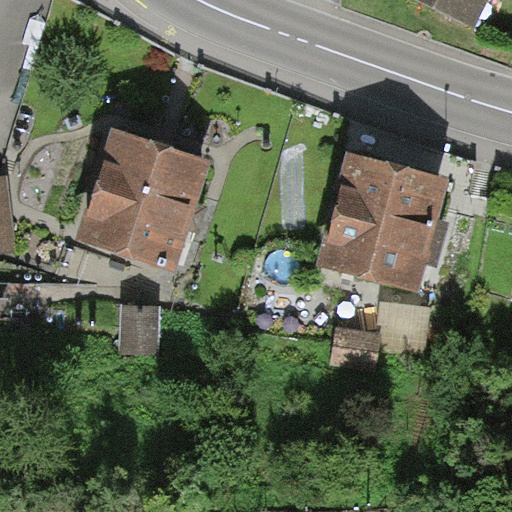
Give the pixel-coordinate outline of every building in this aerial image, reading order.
[(411,0),(477,33),(493,0),(411,0)] [(195,217),(212,166),(117,136),(82,245),(176,275),(195,217)] [(434,232),(445,185),(342,161),(317,272),(420,296),(434,232)] [(0,253),(15,251),(5,177),(0,177),(0,253)] [(379,336),(378,349),(427,355),(432,310),(383,304),(379,336)] [(159,359),(160,310),(124,309),(122,358),(159,359)] [(379,336),(336,331),(332,365),(375,369),(378,349),(379,336)]
